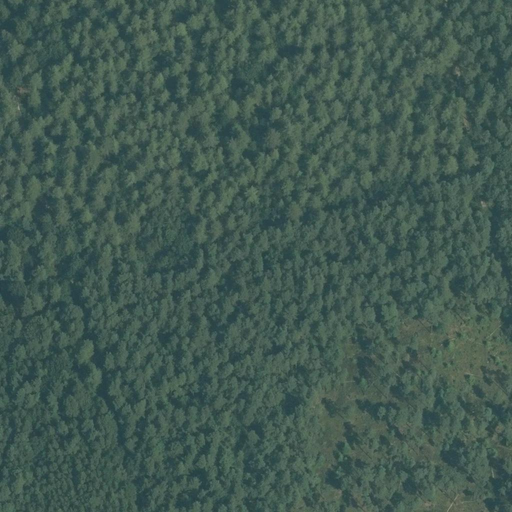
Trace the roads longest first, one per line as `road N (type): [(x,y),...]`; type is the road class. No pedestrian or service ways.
road 1 (track): [(476,174),(71,289)]
road 2 (track): [(71,289),(138,511)]
road 3 (track): [(474,166),(444,0)]
road 4 (track): [(476,174),(511,317)]
road 5 (track): [(0,55),(39,189)]
